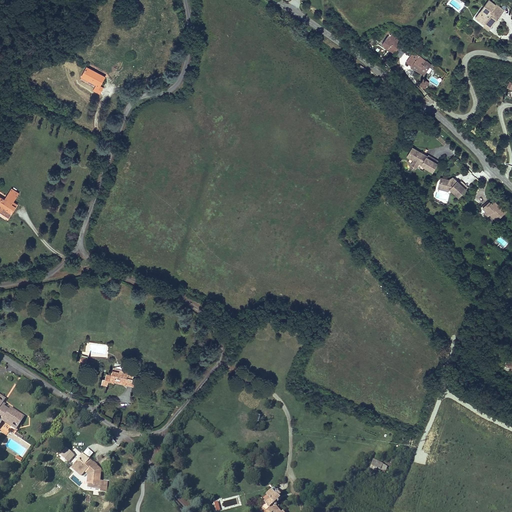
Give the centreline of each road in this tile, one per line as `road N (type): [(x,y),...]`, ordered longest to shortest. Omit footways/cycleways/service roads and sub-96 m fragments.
road 1 (residential): [(186,0),(190,31),(181,76),(128,106),(78,248)]
road 2 (residential): [(78,248),(213,319),(219,356),(164,427)]
road 3 (tertiary): [(430,108),(274,0)]
road 4 (residential): [(123,430),(0,355)]
road 5 (residential): [(511,56),(467,55),(474,103),(466,115),(430,108)]
